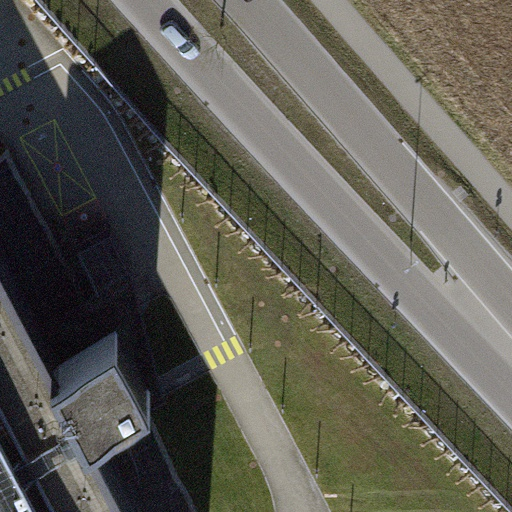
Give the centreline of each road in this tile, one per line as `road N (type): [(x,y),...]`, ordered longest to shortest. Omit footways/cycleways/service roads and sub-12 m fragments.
road 1 (secondary): [(155,0),(411,279),(511,353)]
road 2 (secondary): [(511,322),(462,243),(246,0)]
